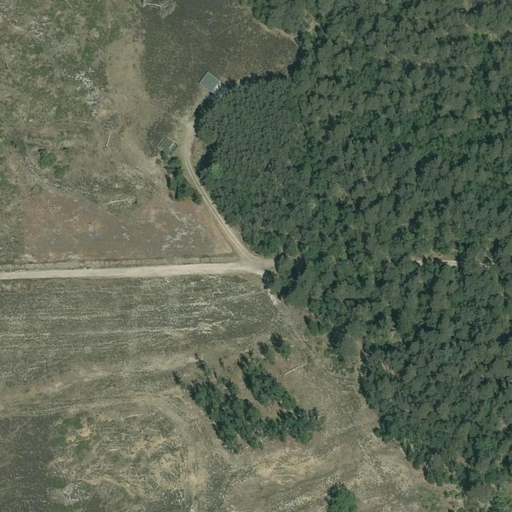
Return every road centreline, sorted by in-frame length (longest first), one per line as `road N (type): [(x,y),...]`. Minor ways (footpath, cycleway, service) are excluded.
road 1 (track): [(0,277),(333,264)]
road 2 (track): [(259,265),(188,168),(188,134),(223,85)]
road 3 (track): [(333,264),(511,261)]
